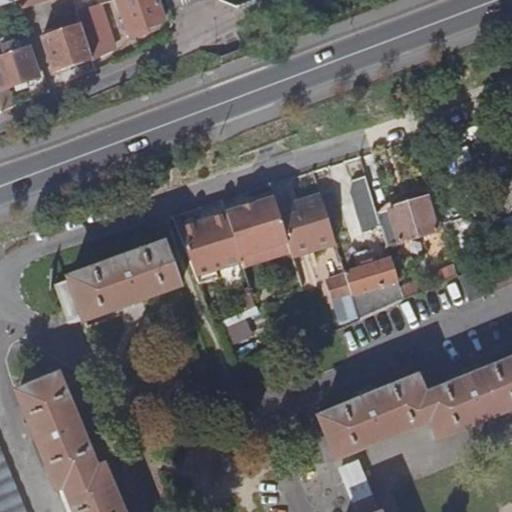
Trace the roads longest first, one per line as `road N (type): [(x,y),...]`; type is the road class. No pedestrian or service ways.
road 1 (secondary): [(0,189),(498,0)]
road 2 (residential): [(309,158),(18,257),(0,273)]
road 3 (residential): [(511,308),(331,383),(253,400)]
road 4 (residential): [(205,35),(0,123)]
road 5 (track): [(511,92),(309,158)]
road 6 (residential): [(112,375),(160,511)]
road 7 (residential): [(253,400),(112,375)]
road 8 (residential): [(112,375),(0,297)]
road 9 (residential): [(0,400),(47,511)]
